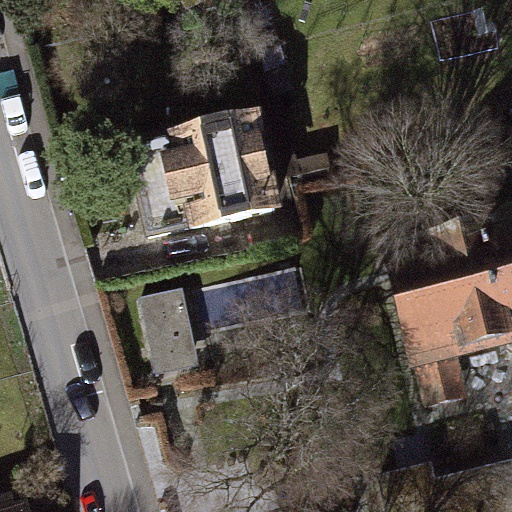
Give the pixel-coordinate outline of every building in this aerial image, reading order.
[(242,103),(145,123),(168,228),(265,207),(242,103)] [(511,233),(384,265),(413,379),(511,354),(511,233)] [(197,337),(309,306),(298,268),(187,299),(197,337)] [(140,309),(158,389),(204,378),(186,299),(140,309)] [(26,511),(20,494),(0,500),(0,511),(26,511)]
